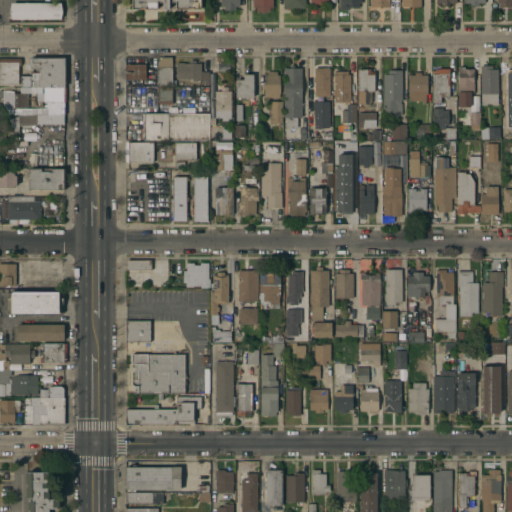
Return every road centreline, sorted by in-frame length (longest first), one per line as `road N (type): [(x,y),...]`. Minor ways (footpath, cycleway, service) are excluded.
road 1 (residential): [(511,39),(0,37)]
road 2 (residential): [(511,444),(0,443)]
road 3 (residential): [(511,243),(0,243)]
road 4 (secondary): [(93,244),(103,226),(103,83)]
road 5 (secondary): [(83,39),(84,201)]
